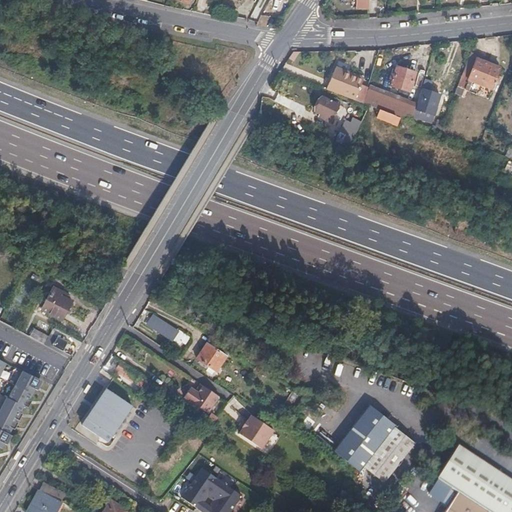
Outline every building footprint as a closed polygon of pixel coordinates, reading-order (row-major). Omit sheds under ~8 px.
[(468,80),(491,89),(500,69),(477,59),(468,80)] [(380,64),(374,62),(367,85),(373,87),(380,64)] [(409,92),(415,73),(396,67),(390,86),(409,92)] [(334,68),(326,90),(354,100),(357,92),(345,87),(350,75),(334,68)] [(345,87),(357,92),(362,79),(350,75),(345,87)] [(367,85),(362,103),(369,106),(375,108),(380,94),(387,96),(382,111),(395,116),(411,122),(413,115),(416,104),(373,87),(367,85)] [(440,96),(421,90),(416,104),(413,115),(432,121),(440,96)] [(375,108),(378,109),(382,111),(387,96),(380,94),(375,108)] [(315,113),(330,119),(337,106),(321,99),(315,113)] [(392,125),(395,116),(382,111),(378,109),(375,118),(392,125)] [(434,130),(440,132),(444,121),(438,119),(434,130)] [(337,135),(352,142),(358,130),(344,123),(337,135)] [(509,179),(511,173),(511,170),(511,163),(506,161),(502,173),(505,174),(504,177),(509,179)] [(492,194),(501,198),(504,190),(496,186),(492,194)] [(41,311),(60,321),(65,311),(71,302),(60,296),(61,292),(53,288),(41,311)] [(178,345),(184,337),(151,315),(147,323),(178,345)] [(29,338),(44,346),(48,339),(33,331),(29,338)] [(53,347),(63,352),(68,343),(58,337),(53,347)] [(215,371),(226,355),(206,343),(196,358),(215,371)] [(114,371),(132,383),(137,376),(120,363),(114,371)] [(0,408),(0,449),(1,450),(22,408),(24,409),(39,381),(21,372),(7,399),(5,399),(0,408)] [(185,397),(209,413),(220,397),(204,386),(199,393),(192,388),(185,397)] [(110,443),(134,405),(107,389),(104,394),(106,395),(90,420),(89,419),(84,426),(110,443)] [(284,406),(292,412),(296,406),(288,401),(284,406)] [(369,407),(335,451),(359,471),(362,467),(394,428),(395,427),(369,407)] [(262,449),(274,431),(252,416),(239,434),(262,449)] [(384,485),(416,445),(394,428),(362,467),(384,485)] [(511,511),(511,482),(457,449),(437,482),(459,495),(487,511),(511,511)] [(70,498),(44,484),(40,491),(66,505),(70,498)] [(62,511),(66,505),(40,491),(28,511),(62,511)] [(487,511),(459,495),(448,511),(487,511)] [(129,511),(130,511),(111,500),(103,511),(129,511)]
